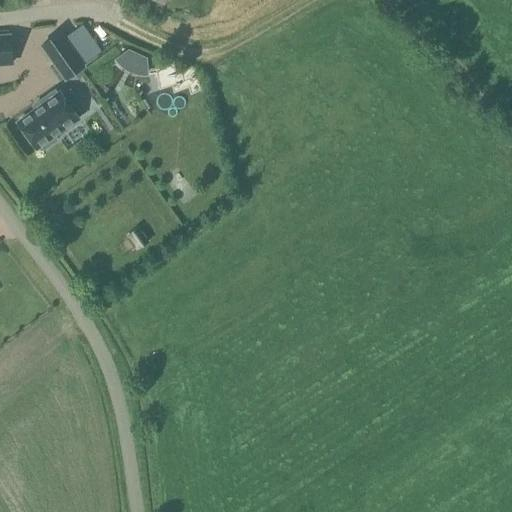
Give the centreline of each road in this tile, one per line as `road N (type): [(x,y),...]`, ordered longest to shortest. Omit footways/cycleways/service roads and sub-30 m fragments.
road 1 (unclassified): [(136,511),(117,399),(96,348),(0,202)]
road 2 (track): [(120,21),(207,55),(313,0)]
road 3 (track): [(390,0),(511,112)]
road 4 (unclassified): [(0,20),(63,8),(120,21)]
